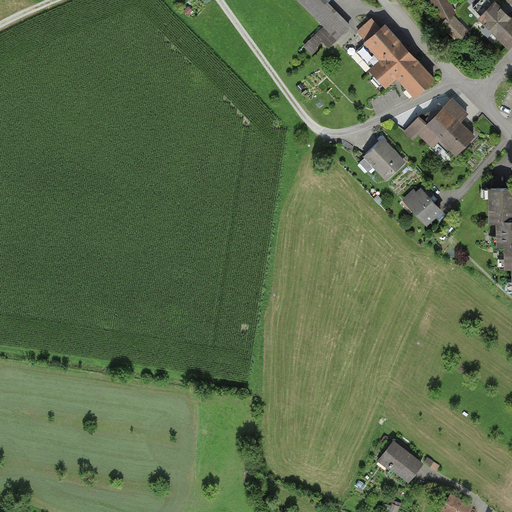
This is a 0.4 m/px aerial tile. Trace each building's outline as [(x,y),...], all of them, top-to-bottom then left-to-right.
[(320,0),(294,0),(323,29),(303,49),(310,56),(323,44),(328,49),(349,29),(320,0)] [(454,13),(447,0),(427,0),(439,21),(454,13)] [(511,42),(511,21),(490,0),(480,0),(472,8),(509,45),(511,42)] [(188,8),(183,13),(188,17),(193,13),(188,8)] [(468,31),(454,17),(443,28),(457,42),(468,31)] [(416,95),(434,79),(384,25),(379,30),(370,21),(356,34),(365,43),(359,48),(366,55),(362,59),(386,85),(396,75),(416,95)] [(467,114),(450,97),(423,123),(414,118),(401,131),(411,141),(419,134),(446,162),(473,136),(459,121),(467,114)] [(405,164),(380,137),(361,156),(386,182),(405,164)] [(442,213),(417,187),(402,202),(426,227),(442,213)] [(511,220),(511,214),(511,188),(483,189),(485,221),(492,221),(511,220)] [(511,243),(511,220),(492,221),(493,244),(500,244),(511,243)] [(511,267),(511,243),(500,244),(501,268),(506,268),(511,267)] [(396,440),(381,460),(410,482),(426,462),(396,440)] [(469,511),(473,505),(452,495),(443,511),(469,511)]
